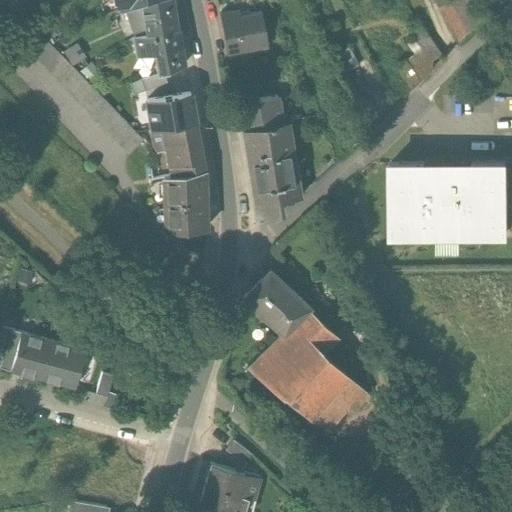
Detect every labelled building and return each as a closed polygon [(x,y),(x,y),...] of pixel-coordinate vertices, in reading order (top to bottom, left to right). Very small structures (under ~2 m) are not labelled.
[(118,0),(120,10),(124,9),(144,0),(118,0)] [(173,0),(144,0),(124,9),(127,15),(142,12),(145,30),(146,35),(178,29),(173,0)] [(470,0),(458,0),(440,8),(458,42),(482,24),(470,0)] [(260,15),(240,19),(239,12),(220,15),(227,55),(229,55),(229,54),(247,51),(246,47),(267,43),(261,14),(260,14),(260,15)] [(65,62),(30,26),(15,39),(50,76),(65,62)] [(146,35),(136,37),(139,57),(157,54),(160,73),(184,65),(177,31),(178,31),(178,29),(146,35)] [(441,55),(423,30),(412,37),(431,63),(441,55)] [(85,59),(77,46),(62,56),(71,68),(71,69),(85,59)] [(71,68),(65,62),(50,76),(127,156),(141,142),(71,69),(71,68)] [(100,75),(90,64),(79,74),(89,85),(100,75)] [(162,128),(195,122),(190,93),(146,101),(151,130),(162,128)] [(162,128),(162,130),(149,132),(153,146),(157,152),(166,151),(168,168),(169,167),(171,176),(203,170),(195,122),(162,128)] [(288,123),(241,130),(255,217),(283,213),(281,201),(300,197),(288,123)] [(391,164),(391,235),(416,235),(416,228),(423,228),(423,234),(474,234),(474,227),(481,227),(481,234),(506,234),(506,163),(471,163),(471,166),(454,166),(454,163),(442,163),(442,166),(424,166),(424,164),(391,164)] [(171,176),(163,178),(163,230),(204,230),(203,170),(171,176)] [(31,267),(20,264),(17,280),(28,282),(31,267)] [(310,308),(270,270),(243,298),(281,334),(283,336),(309,309),(310,308)] [(309,309),(283,336),(281,334),(246,368),(282,395),(311,419),(348,375),(321,349),(335,335),(309,309)] [(11,329),(0,325),(0,350),(4,352),(11,329)] [(47,339),(11,329),(4,352),(0,367),(37,377),(47,339)] [(84,349),(47,339),(37,377),(74,387),(84,349)] [(135,371),(127,364),(120,372),(128,379),(135,371)] [(101,372),(95,393),(107,396),(112,375),(101,372)] [(28,421),(16,418),(14,425),(27,428),(28,421)] [(251,454),(232,440),(225,450),(243,465),(251,454)] [(250,511),(260,477),(210,464),(200,500),(195,502),(191,511),(234,511),(235,511),(234,511),(250,511)] [(103,511),(105,506),(70,500),(68,511),(103,511)]
